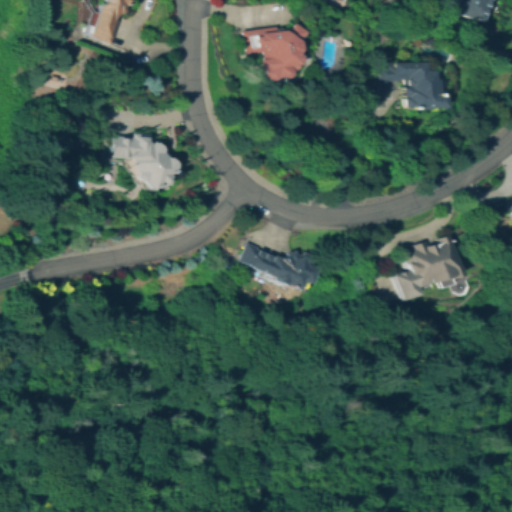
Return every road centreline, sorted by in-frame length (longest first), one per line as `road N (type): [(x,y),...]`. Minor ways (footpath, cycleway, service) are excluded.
road 1 (residential): [(511,141),(469,177),(385,211),(333,219),(282,209),(218,156),(192,105),(192,0)]
road 2 (residential): [(247,187),(201,233),(174,245),(0,283)]
